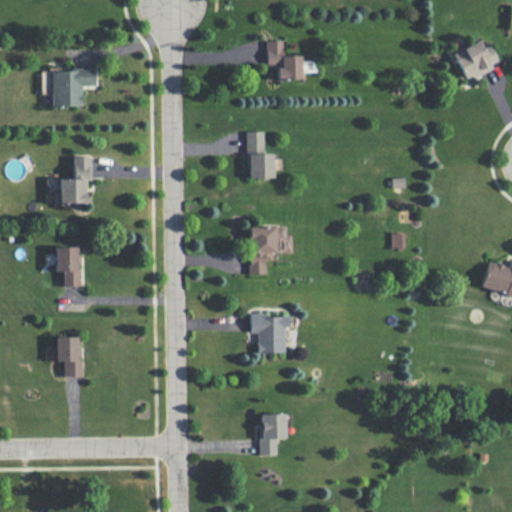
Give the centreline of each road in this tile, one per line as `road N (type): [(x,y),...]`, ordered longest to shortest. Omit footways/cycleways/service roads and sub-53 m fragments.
road 1 (residential): [(171,0),(177,511)]
road 2 (residential): [(176,443),(0,445)]
